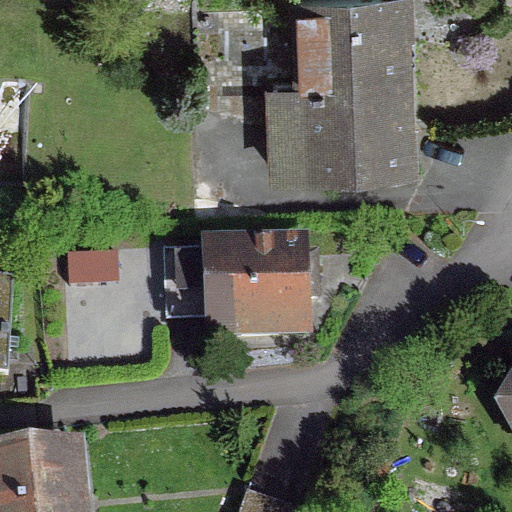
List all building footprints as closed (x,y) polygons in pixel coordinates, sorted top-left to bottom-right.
[(322,0),(295,1),(298,86),(268,87),(271,178),(409,172),(408,133),(400,133),(395,0),(322,0)] [(310,256),(296,257),(296,248),(158,253),(161,313),(205,311),(207,338),(300,334),(298,297),(312,296),(310,256)] [(0,377),(3,378),(8,282),(0,281),(0,377)] [(511,391),(501,411),(511,428),(511,391)] [(0,511),(74,511),(70,456),(0,462),(0,511)] [(294,511),(242,494),(235,511),(294,511)]
